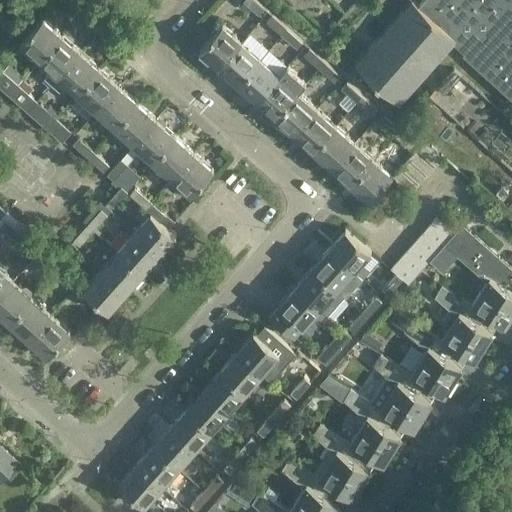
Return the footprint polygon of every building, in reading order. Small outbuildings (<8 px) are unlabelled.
[(244,0),(258,13),(264,6),(257,0),(244,0)] [(413,0),(408,0),(368,46),(354,62),(399,102),(453,41),(456,38),(418,4),(413,0)] [(511,0),(421,0),(418,4),(456,38),(453,41),(464,51),(462,52),(511,97),(511,0)] [(280,32),(286,26),(272,13),(266,19),(280,32)] [(41,16),(18,42),(37,59),(60,34),(41,16)] [(197,49),(216,66),(239,40),(220,23),(197,49)] [(297,47),(303,40),(286,26),(280,32),(297,47)] [(50,82),(79,50),(60,34),(37,59),(50,71),(44,77),(50,82)] [(239,40),(216,66),(235,83),(258,57),(239,40)] [(318,66),(324,59),(309,46),(303,53),(318,66)] [(75,93),(98,67),(79,50),(50,82),(59,90),(64,84),(75,93)] [(258,57),(235,83),(254,100),(277,74),(258,57)] [(334,80),(340,74),(324,59),(318,66),(334,80)] [(10,63),(4,70),(3,69),(0,72),(0,85),(7,93),(23,75),(10,63)] [(296,91),(286,82),(295,72),(286,64),(277,74),(254,100),(273,116),(296,91)] [(98,67),(75,93),(94,110),(117,84),(98,67)] [(25,77),(23,75),(7,93),(24,108),(34,97),(29,92),(33,88),(23,79),(25,77)] [(361,93),(347,80),(341,86),(355,100),(361,93)] [(117,84),(94,110),(112,127),(135,101),(117,84)] [(296,91),(273,116),(291,133),(314,108),(296,91)] [(361,93),(355,100),(372,114),(378,107),(361,93)] [(135,101),(112,127),(131,143),(154,118),(135,101)] [(41,102),(31,114),(45,126),(55,115),(41,102)] [(314,108),(291,133),(310,150),(333,124),(314,108)] [(400,127),(384,113),(378,120),(387,127),(384,130),(390,136),(393,133),(394,134),(400,127)] [(55,115),(45,126),(62,141),(72,130),(55,115)] [(154,118),(131,143),(150,160),(173,135),(154,118)] [(333,124),(310,150),(329,167),(352,141),(333,124)] [(410,147),(415,141),(400,127),(394,134),(410,147)] [(173,135),(150,160),(169,177),(192,151),(173,135)] [(72,142),(104,170),(109,164),(78,136),(72,142)] [(443,157),(423,140),(415,148),(435,166),(443,157)] [(352,141),(329,167),(348,183),(371,158),(352,141)] [(435,166),(415,148),(407,158),(427,175),(435,166)] [(192,151),(169,177),(170,178),(165,183),(173,190),(178,185),(188,195),(211,169),(192,151)] [(121,157),(107,173),(114,179),(128,163),(121,157)] [(371,158),(348,183),(367,201),(390,175),(371,158)] [(427,175),(407,158),(399,167),(419,184),(427,175)] [(419,184),(399,167),(391,176),(410,193),(418,185),(419,184)] [(121,184),(107,200),(114,206),(128,190),(121,184)] [(151,211),(134,231),(159,253),(177,234),(160,220),(166,213),(135,185),(129,192),(151,211)] [(87,223),(94,229),(108,213),(101,207),(87,223)] [(456,228),(438,213),(430,222),(448,237),(456,228)] [(0,224),(14,237),(20,231),(5,218),(0,224)] [(448,237),(430,222),(422,231),(440,246),(443,243),(448,238),(448,237)] [(429,259),(443,270),(457,254),(487,280),(473,303),(472,304),(480,309),(505,325),(511,314),(511,292),(509,291),(511,287),(505,283),(511,272),(511,267),(462,222),(456,228),(448,237),(448,238),(443,243),(440,246),(432,255),(429,259)] [(73,238),(74,238),(80,244),(94,229),(87,223),(73,238)] [(343,228),(326,247),(361,279),(370,270),(361,261),(369,252),(343,228)] [(31,252),(37,245),(20,231),(14,237),(31,252)] [(134,231),(117,249),(143,272),(159,253),(134,231)] [(440,246),(422,231),(414,240),(432,255),(440,246)] [(432,255),(414,240),(406,249),(424,264),(428,260),(429,259),(432,255)] [(59,267),(73,251),(67,245),(53,261),(59,267)] [(361,279),(326,247),(309,266),(335,289),(347,277),(356,285),(361,279)] [(32,270),(46,254),(39,248),(25,264),(32,270)] [(117,249),(100,268),(126,291),(143,272),(117,249)] [(424,264),(406,249),(398,258),(416,273),(424,264)] [(416,273),(398,258),(390,267),(396,272),(402,278),(405,280),(408,283),(416,273)] [(335,289),(309,266),(293,284),(319,308),(335,289)] [(62,268),(56,275),(70,287),(75,280),(62,268)] [(100,268),(83,287),(93,296),(109,310),(126,291),(100,268)] [(0,271),(0,290),(9,280),(0,271)] [(388,293),(402,278),(396,272),(381,287),(388,293)] [(9,280),(0,290),(0,315),(6,321),(28,296),(9,280)] [(87,302),(93,296),(83,287),(75,280),(70,287),(87,302)] [(450,308),(443,319),(450,323),(442,336),(441,338),(450,343),(475,359),(493,331),(473,319),(480,309),(472,304),(473,303),(442,283),(434,294),(450,308)] [(319,308),(293,284),(276,304),(277,305),(268,314),(291,335),(300,326),(302,327),(319,308)] [(366,317),(381,299),(375,294),(360,312),(366,317)] [(28,296),(6,321),(25,338),(47,313),(28,296)] [(366,317),(360,312),(348,325),(355,331),(366,317)] [(47,313),(25,338),(44,355),(66,330),(47,313)] [(420,377),(445,393),(462,366),(443,354),(450,343),(441,338),(442,336),(412,318),(405,329),(426,348),(412,371),(411,372),(420,377)] [(251,331),(234,351),(260,374),(277,355),(251,331)] [(334,354),(349,338),(342,332),(328,348),(334,354)] [(260,374),(234,351),(217,369),(243,393),(260,374)] [(411,372),(412,371),(380,351),(373,362),(395,383),(381,406),(381,407),(389,412),(415,428),(432,400),(413,388),(420,377),(411,372)] [(243,393),(217,369),(200,388),(226,411),(243,393)] [(310,381),(310,380),(304,375),(290,391),(296,397),(310,381)] [(351,440),(350,441),(359,446),(384,462),(401,435),(382,422),(389,412),(381,407),(381,406),(350,387),(343,398),(366,417),(351,440)] [(226,411),(200,388),(183,407),(209,430),(226,411)] [(275,420),(291,403),(284,397),(269,415),(275,420)] [(209,430),(183,407),(166,425),(192,449),(209,430)] [(275,420),(269,415),(257,428),(263,434),(275,420)] [(328,481),(354,497),(371,469),(352,457),(359,446),(350,441),(351,440),(319,420),(312,432),(328,446),(313,470),(312,471),(328,481)] [(192,449),(166,425),(150,444),(176,467),(192,449)] [(235,452),(241,458),(257,441),(250,435),(235,452)] [(176,467),(150,444),(133,463),(159,486),(176,467)] [(0,477),(16,460),(0,445),(0,477)] [(223,466),(230,472),(241,458),(235,452),(223,466)] [(290,455),(283,467),(304,486),(290,509),(289,510),(292,511),(334,511),(340,503),(321,491),(328,481),(312,471),(313,470),(290,455)] [(159,486),(133,463),(115,482),(141,505),(159,486)] [(208,496),(224,478),(217,473),(202,490),(208,496)] [(208,496),(202,490),(189,504),(196,510),(208,496)] [(259,490),(252,501),(264,511),(292,511),(289,510),(290,509),(259,490)] [(209,509),(213,511),(233,511),(214,500),(209,509)]
